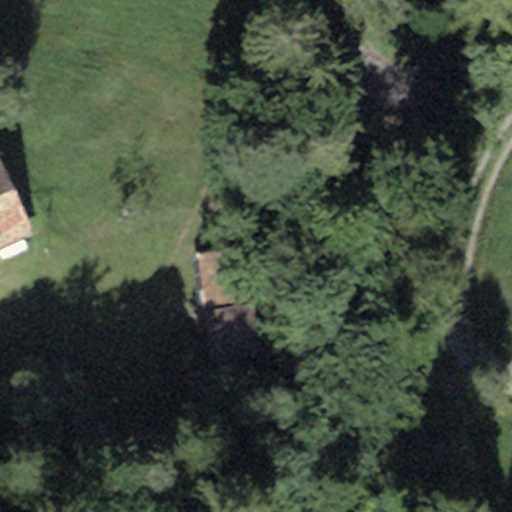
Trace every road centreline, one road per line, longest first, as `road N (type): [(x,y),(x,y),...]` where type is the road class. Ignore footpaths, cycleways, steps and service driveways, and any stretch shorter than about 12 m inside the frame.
road 1 (track): [(511,132),(469,202),(452,290),(486,373),(511,385)]
road 2 (track): [(333,0),(365,81),(402,95),(447,76),(511,4)]
